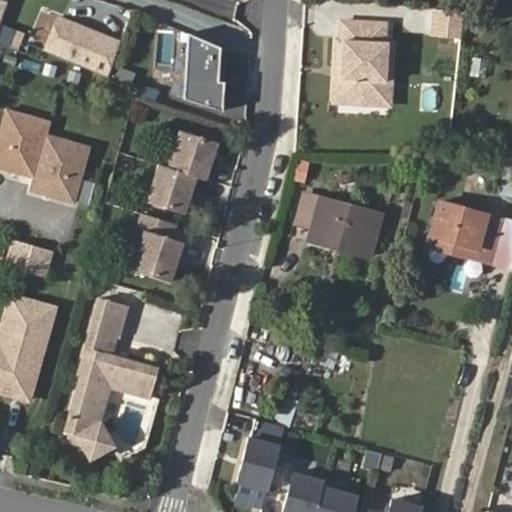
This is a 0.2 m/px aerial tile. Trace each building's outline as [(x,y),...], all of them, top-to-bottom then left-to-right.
[(0,0),(0,28),(9,2),(0,0)] [(457,37),(460,11),(436,8),(433,34),(457,37)] [(123,42),(59,15),(44,50),(108,77),(123,42)] [(383,23),(339,20),(338,37),(334,37),(333,63),(338,64),(337,76),(332,75),(331,99),(367,102),(368,88),(378,79),(382,80),(385,41),(381,41),(383,23)] [(221,48),(181,31),(179,97),(219,109),(221,48)] [(54,68),(44,65),(41,76),(51,79),(54,68)] [(78,75),(68,72),(65,83),(75,86),(78,75)] [(386,103),(388,80),(382,80),(378,79),(368,88),(367,102),(386,103)] [(46,122),(4,110),(0,122),(0,167),(31,176),(42,135),(46,122)] [(182,215),(192,177),(201,180),(212,143),(173,132),(162,169),(153,167),(143,204),(182,215)] [(85,147),(42,135),(31,176),(27,189),(70,201),(85,147)] [(511,166),(500,163),(493,189),(511,193),(511,166)] [(367,256),(378,214),(303,191),(296,221),(311,227),(307,237),(367,256)] [(425,243),(487,262),(498,219),(437,200),(425,243)] [(170,284),(181,244),(169,240),(173,225),(139,217),(124,271),(170,284)] [(487,262),(511,269),(511,223),(498,219),(487,262)] [(47,245),(11,236),(5,257),(41,267),(47,245)] [(126,298),(97,290),(77,365),(79,366),(64,424),(68,426),(66,433),(81,437),(89,452),(113,438),(100,414),(109,379),(149,390),(157,360),(110,347),(115,328),(117,329),(126,298)] [(0,307),(0,391),(5,393),(3,403),(20,407),(46,315),(1,303),(0,307)] [(288,399),(283,398),(277,422),(286,424),(293,402),(288,399)] [(276,443),(245,435),(234,480),(265,487),(276,443)] [(320,478),(291,470),(280,511),(311,511),(319,483),(320,478)] [(349,511),(354,492),(319,483),(311,511),(349,511)] [(417,511),(420,502),(390,494),(385,511),(417,511)]
